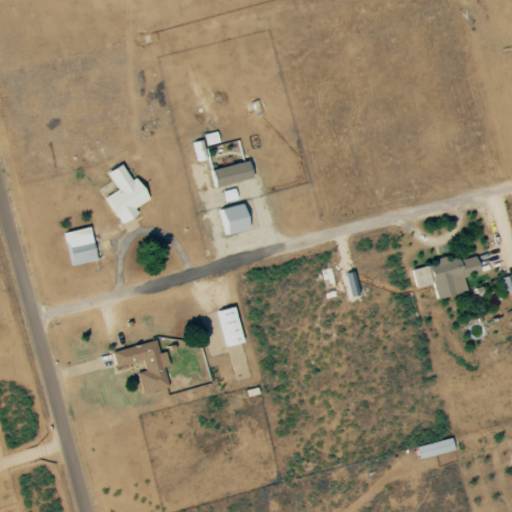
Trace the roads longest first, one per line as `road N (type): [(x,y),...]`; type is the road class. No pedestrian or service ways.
road 1 (residential): [(31,319),(511,191)]
road 2 (residential): [(0,203),(83,511)]
